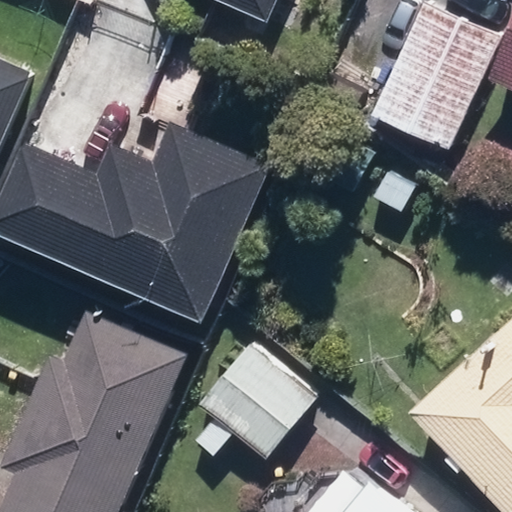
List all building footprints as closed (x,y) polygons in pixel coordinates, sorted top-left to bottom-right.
[(229,0),(274,19),(282,0),(229,0)] [(510,35),(432,1),(383,113),(461,147),(510,35)] [(511,53),(500,81),(511,85),(511,53)] [(0,148),(32,70),(0,57),(0,148)] [(170,122),(152,162),(110,143),(95,175),(66,162),(25,143),(0,198),(0,232),(200,323),(271,167),(170,122)] [(5,463),(21,469),(3,511),(125,511),(192,349),(93,309),(74,356),(52,347),(5,463)] [(510,511),(511,325),(419,409),(510,511)] [(259,340),(208,401),(222,413),(202,437),(221,453),(241,429),(275,456),(326,395),(259,340)] [(420,511),(380,477),(375,483),(354,465),(313,511),(420,511)]
